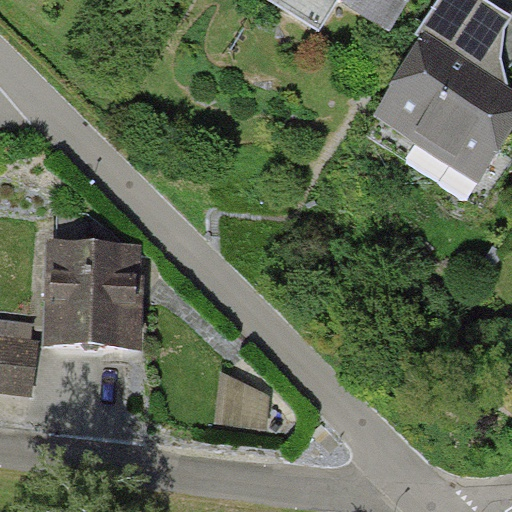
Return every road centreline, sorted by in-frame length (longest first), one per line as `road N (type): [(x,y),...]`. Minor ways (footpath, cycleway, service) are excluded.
road 1 (residential): [(404,473),(0,58)]
road 2 (residential): [(0,455),(335,492),(378,488),(404,473)]
